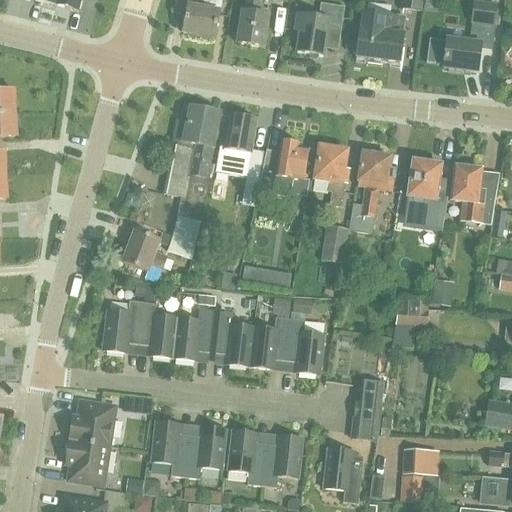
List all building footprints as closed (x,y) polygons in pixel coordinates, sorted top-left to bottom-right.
[(57,0),(55,7),(78,14),(81,0),(57,0)] [(180,0),(188,1),(182,35),(214,41),(219,13),(202,10),(203,0),(180,0)] [(264,49),(269,16),(259,15),(261,0),(248,0),(247,13),(243,12),(238,44),(264,49)] [(423,0),(400,0),(400,10),(422,13),(423,0)] [(495,26),(497,5),(475,2),(472,23),(473,23),(471,43),(448,40),(444,69),(477,74),(480,50),(493,52),(497,26),(495,26)] [(341,32),(344,8),(320,5),(318,20),(298,17),(295,32),(300,33),(297,54),(307,56),(309,60),(316,61),(319,58),(323,58),(327,30),(341,32)] [(403,35),(402,35),(404,18),(363,13),(361,30),(360,30),(360,31),(356,30),(353,54),(357,54),(356,58),(368,60),(367,64),(382,66),(382,62),(400,64),(403,35)] [(0,116),(15,116),(14,92),(0,92),(0,116)] [(173,237),(196,245),(201,222),(204,204),(209,181),(206,181),(219,115),(190,109),(187,125),(178,123),(174,143),(182,144),(181,149),(173,148),(163,196),(181,200),(177,217),(173,237)] [(15,116),(0,116),(0,139),(16,139),(15,116)] [(249,171),(251,155),(257,121),(228,116),(223,149),(219,148),(214,174),(245,180),(243,193),(256,195),(260,173),(249,171)] [(266,151),(258,191),(273,193),(273,196),(290,199),(291,196),(306,199),(309,182),(304,181),(309,152),(298,150),(299,146),(296,145),(294,142),(287,141),(284,144),(281,143),(279,153),(266,151)] [(347,186),(349,173),(344,172),(347,153),(319,149),(314,182),(331,184),(329,193),(332,193),(330,208),(343,210),(346,186),(347,186)] [(349,232),(353,233),(371,236),(379,192),(392,194),(395,174),(388,173),(390,160),(363,155),(358,188),(366,189),(363,207),(354,206),(349,232)] [(408,199),(405,216),(406,216),(421,218),(419,228),(441,231),(440,236),(441,236),(450,182),(439,180),(441,167),(428,165),(426,161),(418,160),(415,163),(413,163),(408,199)] [(492,225),(497,190),(480,188),(482,171),(454,169),(451,202),(463,204),(462,223),(492,225)] [(349,232),(328,229),(323,263),(343,266),(349,232)] [(157,285),(163,271),(168,259),(156,254),(160,243),(136,233),(124,264),(148,274),(145,280),(157,285)] [(196,245),(173,237),(169,253),(192,261),(196,245)] [(235,292),(238,276),(224,274),(222,290),(235,292)] [(511,278),(504,277),(502,276),(499,291),(511,292),(511,278)] [(312,302),(294,300),(293,314),(311,316),(312,302)] [(426,328),(427,311),(428,304),(400,303),(396,326),(426,328)] [(139,347),(144,305),(130,304),(128,316),(108,313),(103,353),(126,356),(127,346),(139,347)] [(159,307),(144,305),(139,347),(152,349),(151,358),(173,361),(178,321),(158,319),(159,307)] [(198,323),(178,321),(173,361),(196,363),(197,354),(210,355),(214,313),(199,311),(198,323)] [(250,369),(254,330),(234,327),(235,315),(220,314),(215,356),(228,357),(227,367),(250,369)] [(274,332),(254,330),(250,369),(272,372),(273,362),(285,363),(290,321),(276,320),(274,332)] [(305,323),(290,321),(285,363),(298,365),(297,374),(320,377),(324,337),(304,335),(305,323)] [(353,419),(354,419),(380,422),(384,386),(358,383),(355,404),(353,419)] [(128,400),(126,413),(151,417),(153,404),(128,400)] [(511,405),(489,401),(485,427),(511,431),(511,405)] [(74,419),(70,443),(110,449),(114,422),(109,421),(111,408),(81,404),(78,420),(74,419)] [(380,422),(354,419),(351,440),(378,443),(380,422)] [(186,480),(190,438),(178,436),(179,427),(156,424),(152,464),(172,466),(171,478),(186,480)] [(202,439),(190,438),(186,480),(200,482),(201,470),(222,472),(227,432),(203,430),(202,439)] [(262,488),(267,446),(254,445),(256,435),(233,433),(228,473),(249,475),(247,487),(262,488)] [(279,448),(267,446),(262,488),(277,490),(278,478),(299,480),(303,441),(280,438),(279,448)] [(110,449),(70,443),(66,466),(71,467),(69,483),(99,487),(101,475),(106,476),(110,449)] [(324,490),(344,493),(343,504),(358,506),(363,464),(350,463),(351,453),(328,451),(324,490)] [(511,455),(490,453),(490,455),(479,454),(478,466),(489,467),(511,469),(511,455)] [(430,498),(430,476),(409,476),(409,498),(430,498)] [(382,503),(386,479),(373,477),(371,502),(382,503)] [(511,493),(487,491),(485,504),(511,506),(511,493)] [(105,511),(107,505),(64,499),(62,511),(105,511)]
